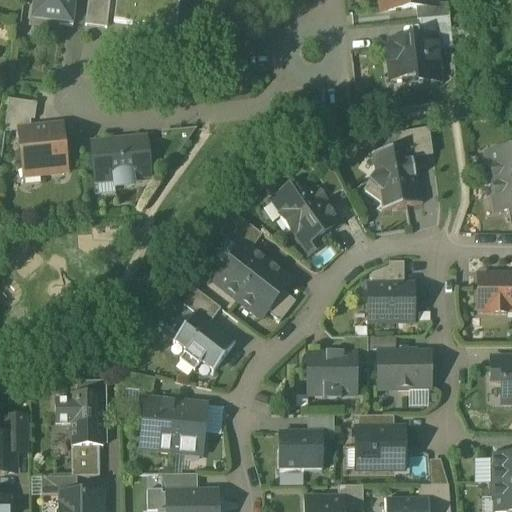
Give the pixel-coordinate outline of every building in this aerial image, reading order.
[(35,0),(33,22),(55,24),(55,26),(72,29),(74,12),(72,11),(74,0),(73,0),(35,0)] [(110,0),(87,0),(88,2),(84,28),(106,30),(110,0)] [(162,0),(116,0),(113,25),(144,28),(145,19),(177,23),(179,5),(162,3),(162,0)] [(380,0),(381,0),(384,0),(386,0),(388,13),(415,11),(436,9),(436,7),(434,0),(380,0)] [(436,9),(415,11),(417,23),(449,20),(448,6),(436,7),(436,9)] [(449,20),(420,23),(422,41),(435,40),(436,51),(452,50),(449,20)] [(422,41),(388,44),(389,52),(386,53),(388,65),(399,64),(400,81),(417,80),(418,87),(440,85),(436,51),(435,40),(422,41)] [(36,106),(8,102),(4,135),(18,134),(18,132),(31,131),(30,123),(34,122),(36,106)] [(62,133),(39,135),(39,130),(31,131),(18,132),(18,134),(22,173),(33,172),(38,178),(40,178),(40,177),(54,176),(53,172),(54,172),(53,170),(66,168),(62,133)] [(196,131),(175,133),(175,135),(178,157),(196,131)] [(428,131),(397,137),(398,141),(389,153),(409,150),(411,162),(432,158),(428,131)] [(121,143),(110,144),(110,148),(93,150),(96,182),(113,181),(114,186),(133,184),(132,179),(148,177),(145,145),(121,147),(121,143)] [(389,153),(371,157),(371,159),(374,158),(377,176),(374,176),(369,185),(382,195),(385,212),(381,213),(381,214),(422,207),(422,205),(419,205),(415,181),(417,181),(417,179),(414,179),(411,162),(409,150),(389,153)] [(511,151),(491,155),(493,168),(489,168),(491,185),(511,181),(511,151)] [(326,162),(306,165),(330,200),(343,194),(326,162)] [(511,181),(491,185),(494,202),(498,201),(500,214),(507,213),(511,212),(511,181)] [(306,182),(273,205),(283,219),(280,221),(291,237),(294,235),(304,249),(337,226),(323,206),(325,204),(318,194),(316,196),(306,182)] [(261,238),(234,217),(219,237),(239,253),(244,247),(250,253),(261,238)] [(239,253),(215,285),(238,303),(267,266),(250,253),(244,247),(239,253)] [(399,265),(388,265),(388,270),(371,277),(371,289),(399,288),(399,265)] [(267,266),(238,303),(261,321),(266,315),(282,295),(290,284),(267,266)] [(511,278),(477,279),(477,315),(490,315),(491,318),(506,318),(506,315),(511,314),(511,278)] [(371,289),(368,289),(368,326),(413,325),(412,288),(399,288),(371,289)] [(220,312),(195,292),(182,308),(194,317),(195,316),(196,317),(195,318),(208,328),(220,312)] [(295,305),(282,295),(266,315),(279,326),(295,305)] [(194,317),(172,345),(174,346),(175,345),(186,354),(183,358),(198,369),(201,365),(212,374),(211,375),(212,376),(235,346),(233,345),(232,347),(208,328),(195,318),(196,317),(195,316),(194,317)] [(367,342),(343,342),(343,357),(355,357),(355,368),(367,368),(367,342)] [(343,357),(307,358),(307,400),(322,400),(322,402),(324,402),(324,395),(338,395),(338,402),(340,402),(340,400),(355,400),(355,368),(355,357),(343,357)] [(427,357),(380,358),(380,392),(398,392),(398,394),(410,394),(410,392),(427,392),(427,357)] [(511,361),(491,362),(491,385),(501,385),(502,402),(511,402),(511,361)] [(154,382),(119,374),(119,392),(151,395),(154,382)] [(76,385),(76,397),(54,397),(55,428),(70,428),(71,450),(99,450),(98,427),(106,427),(106,385),(76,385)] [(177,406),(145,403),(142,428),(152,429),(150,454),(173,456),(177,406)] [(206,409),(177,406),(173,456),(201,459),(206,409)] [(28,456),(28,420),(2,421),(2,438),(14,438),(14,457),(28,456)] [(333,420),(307,420),(307,436),(321,436),(321,443),(333,443),(333,420)] [(393,420),(357,420),(357,432),(393,431),(393,420)] [(357,432),(355,432),(355,474),(403,473),(403,431),(393,431),(357,432)] [(321,443),(321,436),(307,436),(279,437),(279,453),(277,453),(277,472),(302,472),(302,476),(321,476),(321,443)] [(2,438),(0,438),(0,476),(6,476),(6,473),(11,468),(14,468),(14,457),(14,438),(2,438)] [(99,480),(99,450),(71,450),(71,480),(76,480),(77,480),(99,480)] [(511,457),(494,458),(494,472),(490,472),(490,487),(511,486),(511,457)] [(197,478),(161,479),(161,497),(167,497),(167,496),(197,495),(197,478)] [(71,480),(41,481),(41,499),(61,498),(61,497),(77,497),(77,480),(76,480),(71,480)] [(511,511),(511,486),(490,487),(490,502),(494,502),(493,511),(511,511)] [(449,511),(448,489),(418,489),(418,503),(428,503),(427,511),(449,511)] [(362,511),(362,490),(338,490),(338,502),(343,502),(343,511),(362,511)] [(216,511),(217,495),(197,495),(167,496),(167,497),(167,511),(216,511)] [(100,511),(101,496),(86,497),(77,497),(61,497),(61,498),(61,510),(58,511),(100,511)] [(0,511),(8,511),(8,501),(0,500),(0,511)] [(338,502),(304,502),(304,511),(343,511),(343,502),(338,502)] [(418,503),(390,503),(389,511),(427,511),(428,503),(418,503)]
